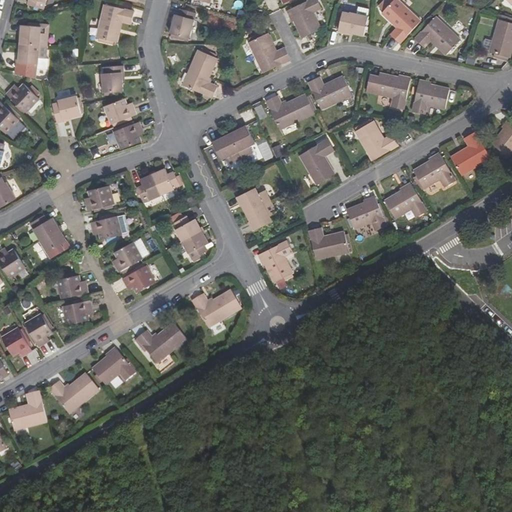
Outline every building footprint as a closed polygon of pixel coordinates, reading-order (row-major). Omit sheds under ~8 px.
[(44,11),(47,0),(28,0),(30,1),(29,7),(44,11)] [(321,10),(315,0),(311,0),(286,13),(290,21),(291,20),(301,40),(320,30),(312,15),(321,10)] [(420,22),(396,0),(395,0),(382,15),(396,29),(391,35),(400,44),(420,22)] [(133,24),(136,11),(106,4),(98,37),(119,42),(124,21),(133,24)] [(190,36),(197,12),(181,7),(179,14),(176,13),(171,30),(190,36)] [(349,16),(344,14),(339,33),(345,35),(346,32),(363,37),(368,19),(350,14),(349,16)] [(430,41),(445,55),(459,39),(435,17),(415,39),(424,47),(430,41)] [(511,24),(498,21),(489,53),(510,58),(511,50),(511,24)] [(48,47),(50,26),(42,25),(42,28),(29,27),(23,27),(22,44),(48,47)] [(291,61),(285,49),(276,53),(267,35),(248,45),(263,74),(291,61)] [(48,47),(22,44),(20,63),(25,63),(25,67),(51,69),(52,59),(47,58),(48,47)] [(218,59),(199,51),(183,85),(212,98),(217,87),(207,82),(218,59)] [(177,53),(169,57),(172,65),(181,62),(177,53)] [(124,72),(123,66),(103,67),(104,73),(102,74),(104,93),(123,91),(122,72),(124,72)] [(403,110),(410,79),(401,77),(401,79),(380,74),(378,80),(369,78),(366,93),(392,99),(390,108),(403,110)] [(324,87),(319,78),(308,83),(322,111),(351,97),(342,78),(324,87)] [(428,84),(428,83),(419,81),(413,112),(425,115),(427,106),(445,110),(449,89),(428,84)] [(24,86),(21,89),(17,93),(13,90),(8,95),(28,113),(40,100),(24,86)] [(82,114),(77,96),(59,101),(59,103),(55,105),(60,124),(66,122),(66,119),(82,114)] [(282,106),(278,97),(266,102),(280,131),(313,115),(304,96),(282,106)] [(105,108),(112,125),(137,115),(134,108),(129,110),(127,106),(125,100),(105,108)] [(1,103),(0,103),(0,127),(8,134),(21,121),(1,103)] [(256,107),(261,120),(268,117),(264,104),(256,107)] [(511,120),(509,118),(504,125),(505,126),(491,144),(507,157),(511,151),(511,120)] [(140,135),(138,130),(143,128),(140,122),(115,132),(123,149),(142,141),(140,135)] [(384,139),(374,123),(355,133),(372,161),(399,146),(392,135),(384,139)] [(231,134),(243,159),(254,154),(251,146),(256,144),(248,126),(231,134)] [(490,159),(474,133),(463,140),(468,148),(451,158),(462,176),(490,159)] [(229,157),(233,164),(243,159),(231,134),(215,142),(224,160),(229,157)] [(334,152),(327,141),(301,156),(319,185),(337,174),(326,156),(334,152)] [(456,182),(440,155),(433,159),(433,161),(415,172),(425,190),(441,181),(446,189),(456,182)] [(154,174),(164,194),(182,186),(175,171),(169,173),(167,168),(154,174)] [(139,187),(146,202),(164,194),(154,174),(143,179),(145,184),(139,187)] [(0,207),(1,209),(17,200),(8,183),(6,184),(3,179),(0,180),(0,207)] [(112,185),(91,191),(92,196),(94,202),(89,203),(90,210),(116,204),(112,185)] [(428,213),(411,185),(404,189),(405,192),(386,202),(397,221),(413,212),(417,219),(428,213)] [(247,213),(272,201),(268,192),(261,195),(258,190),(240,198),(247,213)] [(196,195),(189,198),(193,206),(199,202),(196,195)] [(386,228),(374,198),(366,201),(367,203),(346,212),(354,231),(371,225),(375,233),(386,228)] [(271,216),(278,213),(272,201),(247,213),(256,230),(273,222),(271,216)] [(42,242),(61,230),(55,218),(49,222),(46,216),(32,225),(42,242)] [(93,222),(95,229),(100,228),(101,233),(103,239),(124,234),(120,216),(93,222)] [(183,241),(204,230),(197,218),(192,221),(189,216),(174,224),(183,241)] [(324,237),(321,228),(310,231),(317,260),(348,252),(343,232),(324,237)] [(63,244),(68,241),(61,230),(42,242),(52,259),(66,250),(63,244)] [(205,244),(210,241),(204,230),(183,241),(193,258),(209,250),(205,244)] [(295,253),(289,241),(260,255),(264,263),(266,262),(275,282),(295,273),(287,257),(295,253)] [(135,243),(116,253),(120,259),(122,263),(117,266),(121,272),(144,259),(135,243)] [(14,249),(9,252),(4,255),(2,251),(0,252),(0,262),(10,278),(26,267),(14,249)] [(157,282),(148,266),(125,279),(128,284),(133,282),(135,287),(138,292),(157,282)] [(83,287),(82,283),(81,277),(59,281),(63,300),(89,294),(88,286),(83,287)] [(212,304),(207,294),(196,300),(212,328),(244,310),(235,292),(212,304)] [(89,315),(88,311),(92,310),(91,302),(65,307),(69,325),(90,321),(89,315)] [(27,324),(41,347),(47,343),(44,339),(48,336),(54,333),(43,314),(27,324)] [(177,323),(157,338),(150,331),(141,338),(161,363),(190,340),(177,323)] [(25,350),(28,355),(34,351),(20,328),(5,338),(15,356),(21,353),(25,350)] [(118,348),(111,353),(113,355),(96,369),(109,385),(122,375),(128,382),(138,374),(118,348)] [(0,378),(3,377),(4,379),(10,375),(0,358),(0,378)] [(102,391),(89,374),(69,390),(63,381),(53,389),(73,414),(102,391)] [(50,422),(43,393),(30,396),(32,405),(13,410),(18,430),(50,422)] [(0,454),(9,450),(0,431),(0,454)]
